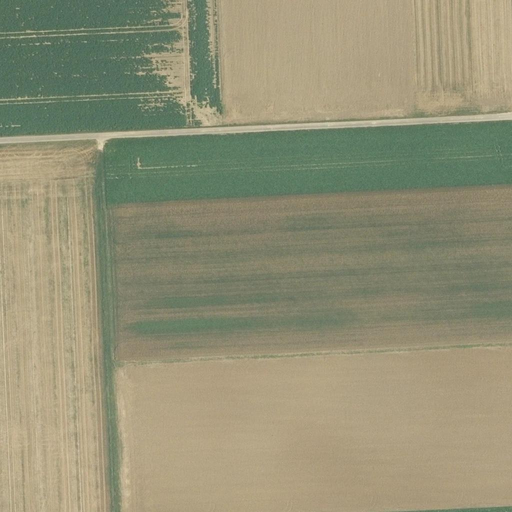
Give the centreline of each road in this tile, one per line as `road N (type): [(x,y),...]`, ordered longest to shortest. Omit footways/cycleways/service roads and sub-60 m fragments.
road 1 (track): [(0,142),(511,117)]
road 2 (track): [(116,511),(100,138)]
